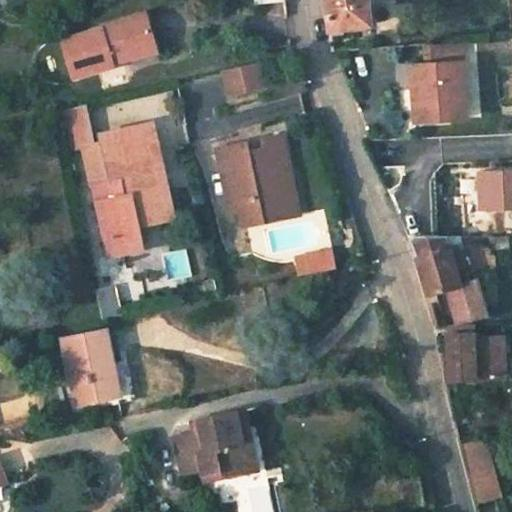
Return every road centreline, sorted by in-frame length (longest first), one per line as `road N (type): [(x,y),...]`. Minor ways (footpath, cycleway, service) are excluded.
road 1 (residential): [(458,511),(393,258),(308,49),(302,0)]
road 2 (unknown): [(438,435),(378,381),(358,377),(15,453)]
